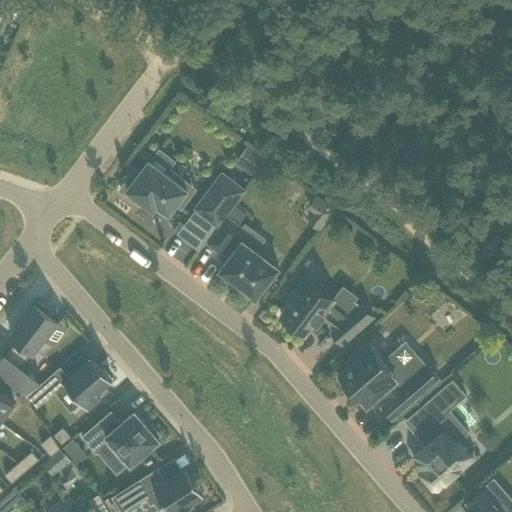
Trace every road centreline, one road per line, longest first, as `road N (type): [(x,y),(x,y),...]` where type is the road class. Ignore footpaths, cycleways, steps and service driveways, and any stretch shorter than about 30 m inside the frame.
road 1 (residential): [(410,511),(274,353),(65,195)]
road 2 (residential): [(30,241),(210,452),(250,511)]
road 3 (residential): [(65,195),(150,89)]
